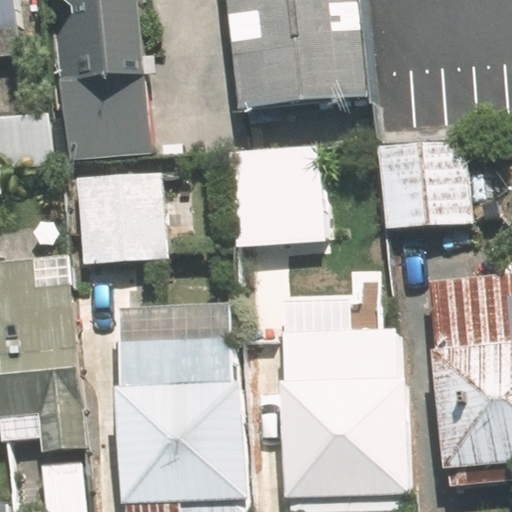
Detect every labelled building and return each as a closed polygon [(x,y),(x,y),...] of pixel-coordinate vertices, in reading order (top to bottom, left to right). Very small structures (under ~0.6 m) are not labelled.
[(0,0),(0,71),(43,68),(36,0),(0,0)] [(173,152),(158,0),(64,0),(80,160),(173,152)] [(379,0),(247,0),(257,110),(387,100),(379,0)] [(490,137),(393,143),(399,230),(496,224),(490,137)] [(333,142),(239,150),(248,251),(342,242),(333,142)] [(172,176),(93,180),(97,261),(176,258),(172,176)] [(99,511),(85,278),(85,270),(0,274),(0,305),(8,441),(51,438),(55,511),(99,511)] [(511,274),(447,280),(463,481),(511,476),(511,274)] [(226,306),(136,309),(144,511),(276,511),(270,344),(227,346),(226,306)] [(314,317),(294,331),(311,503),(433,491),(420,364),(406,365),(402,326),(348,331),(346,313),(314,317)]
